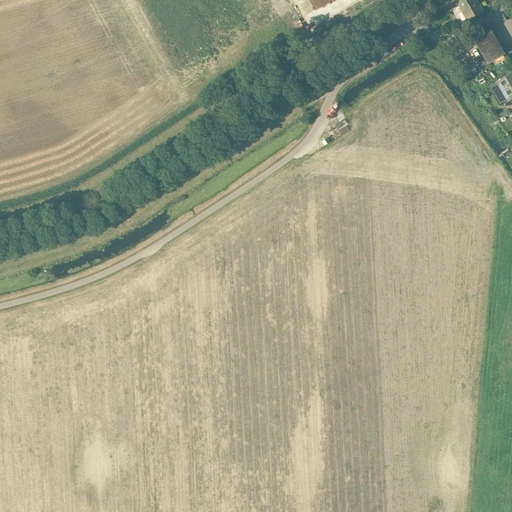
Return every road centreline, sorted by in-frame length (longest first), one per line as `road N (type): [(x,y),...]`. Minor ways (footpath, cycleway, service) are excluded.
road 1 (unclassified): [(0,305),(114,268),(294,153),(334,87),(425,0)]
road 2 (track): [(0,219),(93,187),(383,0)]
road 3 (track): [(0,267),(112,229),(304,105)]
